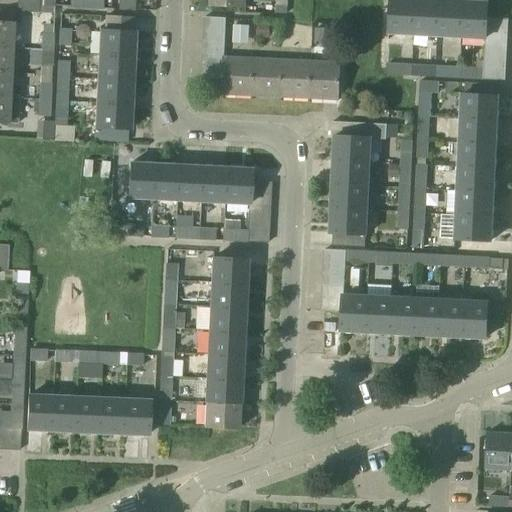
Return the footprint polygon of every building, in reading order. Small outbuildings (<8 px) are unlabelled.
[(15,0),(15,12),(15,13),(20,13),(34,14),(35,1),(15,0)] [(35,0),(35,1),(34,14),(53,15),(53,0),(35,0)] [(68,0),(68,9),(86,10),(86,0),(68,0)] [(86,0),(86,10),(101,10),(101,0),(86,0)] [(117,0),(117,11),(134,12),(134,0),(127,0),(117,0)] [(388,0),(386,34),(412,36),(413,0),(388,0)] [(413,0),(412,36),(437,37),(439,1),(423,0),(413,0)] [(439,1),(437,37),(461,38),(463,2),(439,1)] [(483,33),(484,21),(485,3),(463,2),(461,38),(483,39),(483,33)] [(0,51),(9,52),(10,24),(19,25),(20,13),(15,13),(15,12),(0,10),(0,51)] [(202,31),(222,32),(223,19),(203,18),(202,31)] [(96,57),(130,58),(131,35),(130,34),(131,20),(103,19),(103,33),(98,33),(96,57)] [(484,21),(483,33),(505,34),(505,22),(484,21)] [(43,25),(43,34),(52,35),(53,26),(43,25)] [(231,45),(247,46),(249,29),(232,28),(231,45)] [(57,29),(57,46),(68,47),(68,30),(57,29)] [(222,32),(202,31),(201,43),(222,44),(222,32)] [(505,34),(483,33),(483,39),(483,45),(504,46),(505,34)] [(41,34),(40,53),(51,54),(52,35),(43,34),(41,34)] [(482,56),(503,58),(504,46),(483,45),(482,56)] [(0,51),(0,75),(8,76),(9,52),(0,51)] [(51,54),(40,53),(39,67),(51,68),(51,54)] [(201,67),(221,68),(221,56),(201,55),(201,67)] [(482,56),(481,68),(503,70),(503,58),(482,56)] [(130,58),(96,57),(95,79),(129,81),(130,58)] [(222,96),(251,97),(253,60),(223,59),(222,96)] [(251,97),(281,99),(283,61),(253,60),(251,97)] [(281,99),(310,100),(312,63),(283,61),(281,99)] [(56,62),(55,77),(66,78),(67,62),(56,62)] [(312,63),(310,100),(336,101),(337,64),(312,63)] [(386,75),(403,76),(404,65),(386,64),(386,75)] [(410,76),(427,77),(428,66),(410,65),(410,76)] [(434,77),(452,78),(452,67),(435,66),(434,77)] [(221,68),(201,67),(200,79),(220,80),(221,68)] [(458,78),(476,80),(476,69),(459,68),(458,78)] [(503,70),(481,68),(481,80),(502,81),(503,70)] [(66,78),(55,77),(54,95),(65,95),(66,78)] [(94,106),(128,107),(129,81),(95,79),(94,106)] [(38,83),(37,102),(49,103),(50,84),(38,83)] [(430,94),(419,94),(418,110),(429,111),(430,94)] [(460,95),(459,119),(494,121),(496,97),(460,95)] [(49,103),(37,102),(37,117),(48,117),(49,103)] [(94,130),(125,132),(126,132),(128,107),(94,106),(93,130),(94,130)] [(54,110),(53,127),(64,128),(65,111),(54,110)] [(428,135),(429,118),(418,117),(417,135),(428,135)] [(493,146),(494,121),(459,119),(458,144),(493,146)] [(331,163),(367,165),(368,138),(384,138),(385,125),(335,123),(331,123),(330,137),(333,137),(331,163)] [(125,132),(94,130),(93,142),(115,143),(115,144),(125,144),(125,132)] [(400,158),(411,158),(412,141),(401,140),(400,158)] [(427,159),(427,142),(417,142),(416,159),(427,159)] [(492,170),(493,146),(458,144),(457,168),(492,170)] [(330,187),(366,188),(367,165),(331,163),(330,187)] [(399,182),(410,183),(410,165),(400,165),(399,182)] [(125,200),(150,201),(151,167),(127,166),(125,200)] [(425,184),(426,167),(416,166),(415,183),(425,184)] [(150,201),(174,202),(176,168),(151,167),(150,201)] [(174,202),(200,204),(202,170),(176,168),(174,202)] [(491,194),(492,170),(457,168),(456,192),(491,194)] [(202,170),(200,204),(223,205),(225,171),(202,170)] [(246,206),(247,196),(247,184),(248,172),(225,171),(223,205),(246,206)] [(247,196),(267,197),(268,185),(248,184),(247,184),(247,196)] [(329,210),(365,212),(366,188),(330,187),(329,210)] [(398,206),(408,206),(409,189),(399,188),(398,206)] [(424,208),(425,191),(415,190),(414,208),(424,208)] [(490,219),(491,194),(456,192),(454,217),(490,219)] [(246,208),(267,209),(267,197),(247,196),(246,206),(246,208)] [(246,220),(266,221),(267,209),(246,208),(246,220)] [(329,210),(328,233),(332,233),(332,246),(363,247),(365,212),(329,210)] [(437,210),(439,231),(448,231),(446,210),(437,210)] [(397,230),(407,230),(408,213),(397,213),(397,230)] [(423,232),(424,215),(413,215),(413,232),(423,232)] [(490,219),(454,217),(453,241),(488,243),(490,219)] [(245,233),(266,234),(266,221),(246,220),(245,233)] [(124,237),(141,238),(141,227),(125,226),(124,237)] [(149,238),(166,239),(166,228),(150,227),(149,238)] [(173,239),(190,240),(190,229),(173,228),(173,239)] [(197,240),(214,241),(215,230),(198,229),(197,240)] [(220,241),(237,242),(238,231),(221,230),(220,241)] [(245,233),(245,242),(265,243),(266,234),(245,233)] [(322,263),(342,264),(343,252),(322,251),(322,263)] [(351,251),(350,262),(368,263),(369,252),(351,251)] [(375,253),(374,264),(392,264),(393,254),(375,253)] [(399,254),(399,265),(416,266),(417,255),(399,254)] [(197,255),(197,276),(205,277),(206,255),(197,255)] [(423,255),(422,266),(440,267),(441,256),(423,255)] [(447,267),(465,268),(465,257),(447,256),(447,267)] [(489,269),(491,269),(491,271),(504,271),(504,261),(490,261),(490,259),(472,258),(471,269),(489,269)] [(208,286),(243,288),(244,261),(210,260),(208,286)] [(321,275),(342,276),(342,264),(322,263),(321,275)] [(165,264),(164,281),(175,281),(176,265),(165,264)] [(321,287),(341,288),(342,276),(321,275),(321,287)] [(15,301),(26,301),(26,284),(15,284),(15,301)] [(207,310),(242,311),(243,288),(208,286),(207,310)] [(321,287),(320,299),(341,300),(341,296),(341,288),(321,287)] [(163,288),(162,305),(174,305),(175,289),(163,288)] [(341,300),(340,312),(339,332),(365,333),(367,298),(341,296),(341,300)] [(391,299),(367,298),(365,333),(389,334),(391,299)] [(319,311),(340,312),(341,300),(320,299),(319,311)] [(391,299),(389,334),(412,335),(414,300),(391,299)] [(412,335),(437,337),(439,301),(414,300),(412,335)] [(439,301),(437,337),(461,338),(462,302),(439,301)] [(462,302),(461,338),(484,339),(486,303),(462,302)] [(206,332),(241,334),(242,311),(207,310),(206,332)] [(162,311),(161,330),(172,331),(173,311),(162,311)] [(13,334),(24,334),(25,321),(14,320),(13,334)] [(200,348),(201,327),(191,327),(191,348),(200,348)] [(205,356),(239,358),(241,334),(206,332),(205,356)] [(24,334),(13,334),(12,349),(23,350),(24,334)] [(160,353),(171,353),(172,337),(161,336),(160,353)] [(28,361),(45,362),(46,350),(29,350),(28,361)] [(52,362),(70,363),(70,352),(53,351),(52,362)] [(77,363),(94,364),(94,353),(78,352),(77,363)] [(101,364),(117,365),(118,354),(101,353),(101,364)] [(124,365),(142,366),(142,355),(125,354),(124,365)] [(204,379),(238,381),(239,358),(205,356),(204,379)] [(160,360),(159,377),(170,378),(171,361),(160,360)] [(11,381),(22,381),(23,365),(12,364),(11,381)] [(238,381),(204,379),(203,404),(237,406),(238,381)] [(22,381),(11,381),(10,398),(21,398),(22,381)] [(158,384),(158,401),(169,402),(170,384),(158,384)] [(24,431),(49,433),(51,398),(26,397),(24,431)] [(51,398),(49,433),(73,434),(75,399),(51,398)] [(75,399),(73,434),(97,435),(99,400),(75,399)] [(123,402),(99,400),(97,435),(121,436),(123,402)] [(188,400),(188,420),(198,420),(199,401),(188,400)] [(123,402),(121,436),(145,437),(147,403),(123,402)] [(237,406),(203,404),(202,429),(236,430),(237,406)] [(10,405),(9,431),(19,431),(20,405),(10,405)] [(156,427),(167,427),(168,409),(157,408),(156,427)] [(19,431),(9,431),(6,430),(5,452),(18,453),(19,431)] [(484,472),(510,473),(511,436),(511,435),(487,434),(484,472)] [(486,508),(509,509),(509,497),(487,496),(486,508)]
